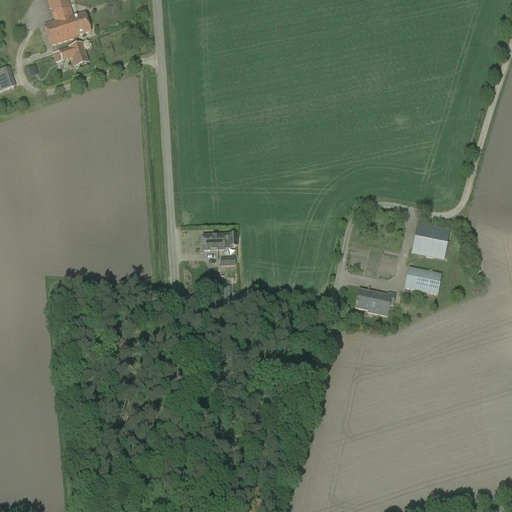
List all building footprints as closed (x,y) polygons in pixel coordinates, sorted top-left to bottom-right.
[(47,0),(54,23),(44,26),(50,48),(77,40),(77,38),(91,33),(85,15),(73,19),(66,0),(47,0)] [(81,45),(59,53),(62,63),(72,59),(75,69),(88,64),(81,45)] [(0,92),(15,88),(9,68),(0,71),(0,92)] [(450,244),(447,243),(449,232),(417,225),(411,256),(443,262),(444,261),(446,261),(449,247),(450,248),(450,244)] [(203,253),(223,253),(223,245),(231,245),(231,249),(237,249),(236,236),(223,236),(203,237),(203,253)] [(237,259),(220,260),(220,269),(226,268),(226,272),(235,272),(234,267),(238,267),(237,259)] [(404,290),(436,297),(441,276),(408,270),(404,290)] [(387,294),(386,298),(358,292),(354,310),(372,314),(372,315),(387,318),(389,308),(392,308),(395,296),(387,294)]
